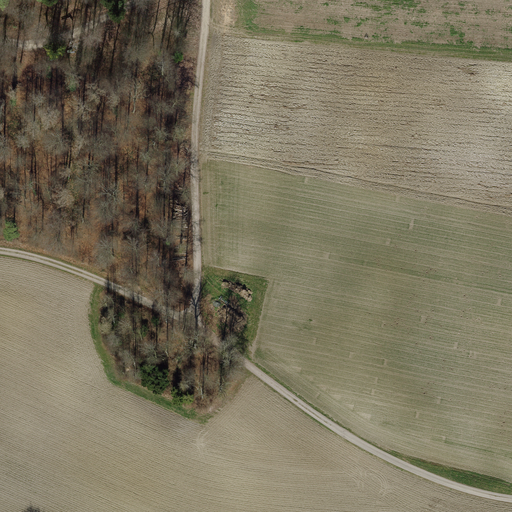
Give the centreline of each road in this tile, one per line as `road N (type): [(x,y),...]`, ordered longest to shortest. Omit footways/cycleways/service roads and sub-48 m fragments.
road 1 (track): [(205,0),(193,317)]
road 2 (unclassified): [(253,369),(396,460),(511,498)]
road 3 (track): [(0,251),(193,317),(253,369)]
road 4 (track): [(0,43),(56,38),(134,0)]
